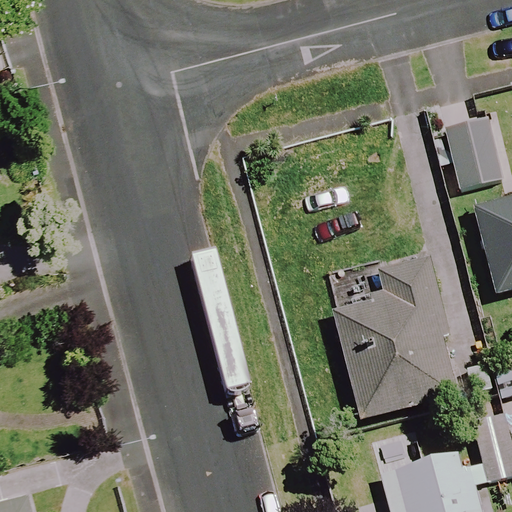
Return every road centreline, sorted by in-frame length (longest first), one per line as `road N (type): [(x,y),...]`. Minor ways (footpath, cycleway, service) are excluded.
road 1 (residential): [(224,511),(112,90)]
road 2 (residential): [(112,90),(463,0)]
